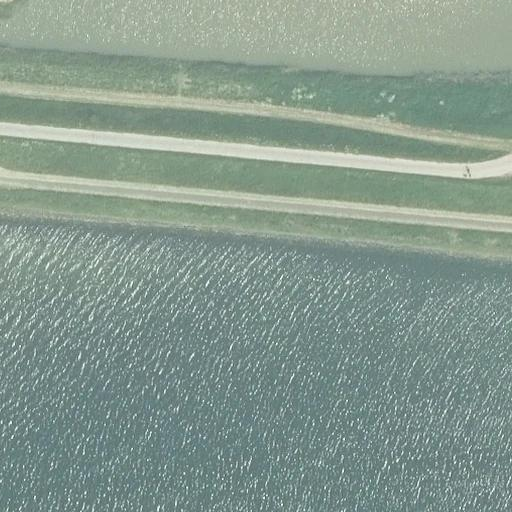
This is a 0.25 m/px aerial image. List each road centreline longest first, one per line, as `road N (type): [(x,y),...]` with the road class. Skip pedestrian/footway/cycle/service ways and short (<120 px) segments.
road 1 (track): [(0,79),(410,112),(511,144)]
road 2 (unclassified): [(511,163),(466,172),(0,129)]
